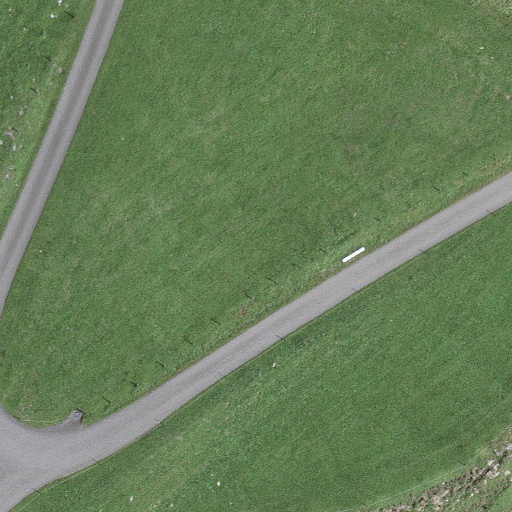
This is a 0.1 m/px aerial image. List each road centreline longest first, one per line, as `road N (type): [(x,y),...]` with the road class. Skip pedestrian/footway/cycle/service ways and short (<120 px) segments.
road 1 (track): [(511,187),(124,426),(63,452),(17,450)]
road 2 (track): [(0,273),(108,0)]
